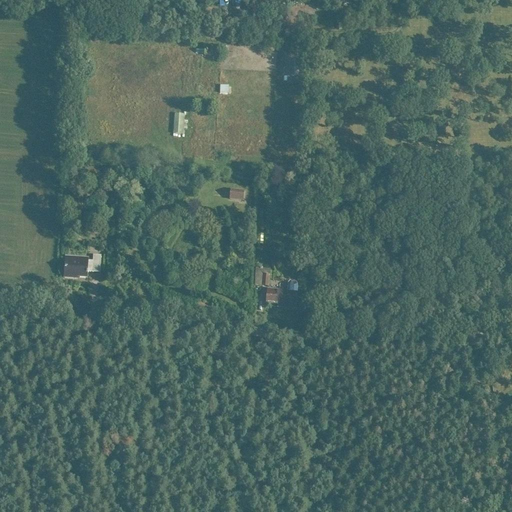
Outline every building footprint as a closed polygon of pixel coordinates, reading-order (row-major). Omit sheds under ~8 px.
[(189,129),(189,110),(179,109),(179,129),(189,129)] [(245,192),(231,190),(230,200),(244,202),(245,192)] [(289,192),(289,203),(293,203),(293,209),(300,209),(301,193),(289,192)] [(93,257),(93,263),(93,264),(92,273),(100,273),(101,263),(101,258),(93,257)] [(65,268),(64,278),(74,279),(74,276),(77,276),(77,277),(87,278),(87,274),(88,274),(88,273),(92,273),(93,264),(88,264),(73,263),(73,258),(66,258),(65,268)] [(268,287),(270,270),(256,269),(255,286),(268,287)] [(266,293),(265,303),(281,305),(281,308),(296,309),(296,299),(297,295),(297,287),(297,286),(297,285),(296,284),(295,284),(294,283),(293,283),(292,283),(291,284),(290,284),(290,285),(289,286),(289,292),(266,290),(266,293)]
